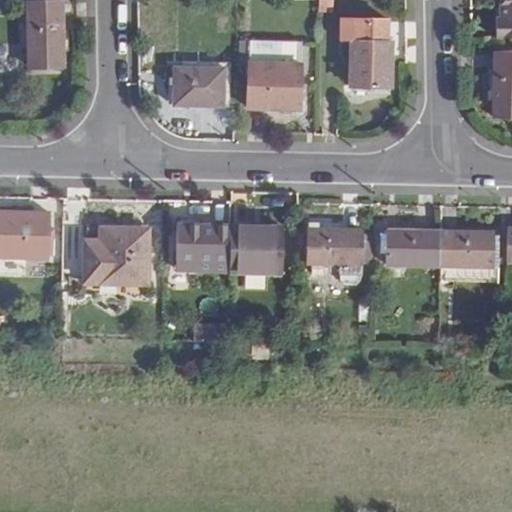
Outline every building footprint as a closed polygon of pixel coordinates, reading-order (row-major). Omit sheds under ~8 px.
[(318,0),(318,12),(332,13),(332,0),(318,0)] [(511,0),(501,0),(501,19),(496,19),(495,39),(511,39),(511,0)] [(63,68),(62,3),(27,3),(27,69),(63,68)] [(391,43),(391,22),(345,19),(344,43),(354,43),(353,89),(394,91),(395,45),(391,43)] [(248,63),(249,43),(238,43),(238,62),(248,63)] [(249,43),(247,109),(299,110),(301,64),(300,44),(249,43)] [(511,115),(511,50),(499,51),(501,116),(511,115)] [(222,110),(224,73),(174,73),(174,110),(222,110)] [(0,257),(47,259),(48,214),(0,212),(0,257)] [(178,226),(177,271),(229,272),(230,228),(178,226)] [(283,273),(285,229),(230,228),(229,272),(283,273)] [(147,284),(148,231),(88,230),(87,283),(147,284)] [(364,267),(372,267),(373,236),(364,236),(364,231),(310,230),(310,265),(314,265),(314,273),(325,274),(325,265),(339,266),(339,282),(344,287),(355,288),(363,281),(364,267)] [(388,232),(387,266),(440,268),(441,233),(388,232)] [(494,270),(495,235),(441,233),(440,268),(494,270)] [(194,322),(194,342),(218,341),(218,322),(194,322)]
